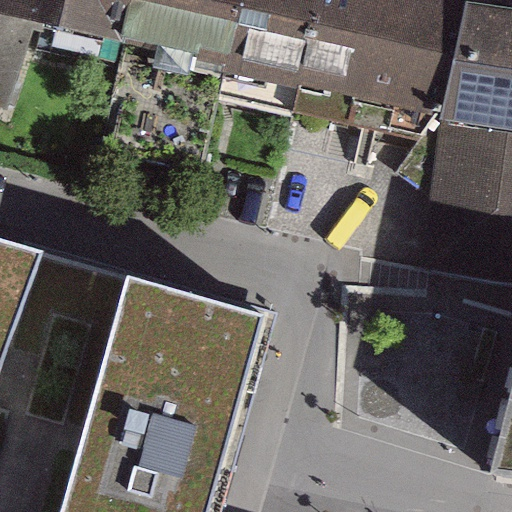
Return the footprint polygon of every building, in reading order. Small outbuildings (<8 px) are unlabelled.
[(126,39),(134,0),(0,0),(0,109),(3,110),(33,17),(126,39)] [(220,96),(242,0),(134,0),(126,39),(112,97),(121,102),(108,150),(202,172),(220,96)] [(295,108),(321,0),(242,0),(220,96),(292,114),(295,108)] [(321,0),(295,108),(426,139),(441,109),(465,7),(434,0),(321,0)] [(511,14),(465,7),(441,109),(426,139),(398,172),(441,201),(435,274),(511,286),(511,14)] [(40,246),(0,235),(0,511),(221,511),(280,312),(140,265),(40,246)] [(511,477),(511,381),(493,474),(511,477)]
